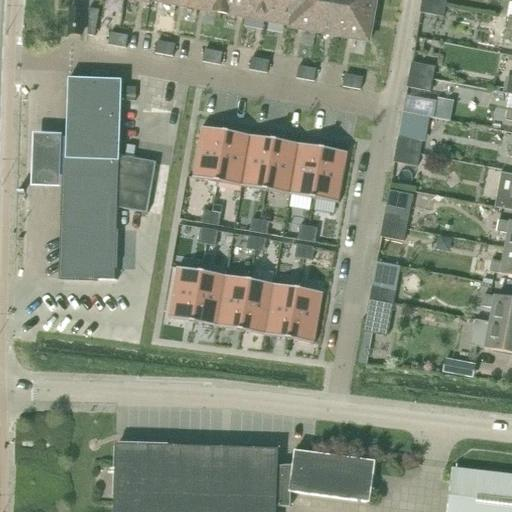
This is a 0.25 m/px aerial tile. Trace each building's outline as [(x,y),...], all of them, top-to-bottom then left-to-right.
[(151,0),(151,3),(290,27),(295,0),(151,0)] [(295,0),(290,27),(290,29),(368,43),(375,0),(295,0)] [(443,18),(446,5),(422,1),(420,13),(443,18)] [(89,8),(88,36),(94,37),(99,10),(89,8)] [(81,37),(82,12),(71,12),(70,37),(81,37)] [(109,46),(117,48),(119,34),(111,32),(109,46)] [(128,35),(119,34),(117,48),(126,49),(128,35)] [(158,41),(155,54),(164,56),(167,43),(158,41)] [(176,44),(167,43),(164,56),(173,58),(176,44)] [(205,49),(203,63),(211,64),(214,51),(205,49)] [(222,52),(214,51),(211,64),(220,66),(222,52)] [(252,57),(249,71),(258,73),(261,59),(252,57)] [(270,61),(261,59),(258,73),(267,74),(270,61)] [(409,76),(432,80),(435,68),(411,63),(409,76)] [(299,65),(296,79),(305,81),(308,67),(299,65)] [(317,68),(308,67),(305,81),(314,83),(317,68)] [(345,74),(343,87),(352,89),(354,75),(345,74)] [(362,77),(354,75),(352,89),(360,91),(362,77)] [(430,92),(432,80),(409,76),(407,88),(430,92)] [(68,79),(62,279),(115,279),(118,208),(146,213),(155,164),(119,157),(122,82),(68,79)] [(122,87),(122,102),(136,103),(136,88),(122,87)] [(413,115),(439,117),(441,103),(415,100),(413,115)] [(401,124),(398,138),(396,150),(419,155),(422,143),(419,142),(422,128),(401,124)] [(217,183),(226,132),(202,128),(193,179),(217,183)] [(241,187),(250,137),(226,132),(217,183),(241,187)] [(30,137),(29,191),(43,192),(58,192),(60,139),(45,138),(30,137)] [(266,192),(275,141),(250,137),(241,187),(266,192)] [(290,196),(299,145),(275,141),(266,192),(290,196)] [(314,200),(323,150),(299,145),(290,196),(314,200)] [(314,200),(339,204),(348,154),(323,150),(314,200)] [(417,168),(419,155),(396,150),(393,163),(417,168)] [(511,175),(501,173),(494,208),(511,211),(511,175)] [(210,226),(213,211),(204,209),(201,224),(210,226)] [(219,227),(221,213),(213,211),(210,226),(219,227)] [(382,225),(406,230),(408,217),(385,213),(382,225)] [(258,234),(261,219),(252,218),(249,233),(258,234)] [(267,236),(270,221),(261,219),(258,234),(267,236)] [(506,249),(511,250),(511,223),(499,221),(497,232),(509,235),(506,249)] [(404,242),(406,230),(382,225),(380,238),(404,242)] [(309,228),(300,226),(298,241),(306,242),(309,228)] [(315,244),(318,229),(309,228),(306,242),(315,244)] [(207,243),(209,231),(200,229),(198,242),(207,243)] [(216,245),(218,232),(209,231),(207,243),(216,245)] [(255,252),(258,239),(249,238),(247,250),(255,252)] [(264,253),(266,241),(258,239),(255,252),(264,253)] [(295,258),(304,260),(306,247),(297,246),(295,258)] [(304,260),(312,261),(315,249),(306,247),(304,260)] [(511,250),(506,249),(503,263),(491,261),(489,272),(511,276),(511,250)] [(168,319),(193,324),(201,273),(177,268),(168,319)] [(193,324),(217,328),(226,277),(201,273),(193,324)] [(217,328),(241,332),(250,281),(226,277),(217,328)] [(241,332),(266,336),(275,286),(250,281),(241,332)] [(290,341),(299,290),(275,286),(266,336),(290,341)] [(369,300),(393,305),(395,292),(372,288),(369,300)] [(314,345),(323,294),(299,290),(290,341),(314,345)] [(491,324),(511,327),(511,300),(484,296),(482,307),(493,309),(491,324)] [(387,337),(391,317),(393,305),(369,300),(363,333),(387,337)] [(511,327),(491,324),(488,338),(476,336),(474,347),(511,354),(511,327)] [(447,361),(444,375),(474,381),(477,367),(447,361)] [(292,467),(276,468),(276,452),(115,446),(112,511),(274,511),(274,508),(290,507),(290,493),(370,504),(375,463),(294,452),(292,467)] [(511,511),(511,476),(452,469),(446,511),(511,511)]
